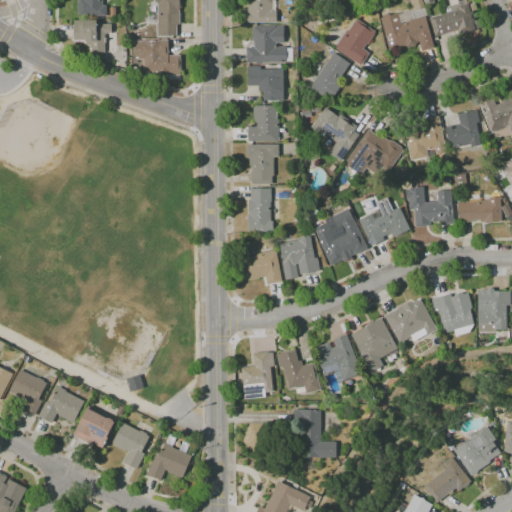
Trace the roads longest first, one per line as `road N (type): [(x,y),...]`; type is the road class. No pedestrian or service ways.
road 1 (tertiary): [(212,0),(215,511)]
road 2 (residential): [(511,256),(433,261),(314,309),(215,321)]
road 3 (residential): [(212,113),(186,112),(28,50)]
road 4 (residential): [(159,511),(0,434)]
road 5 (residential): [(511,49),(451,78),(395,90)]
